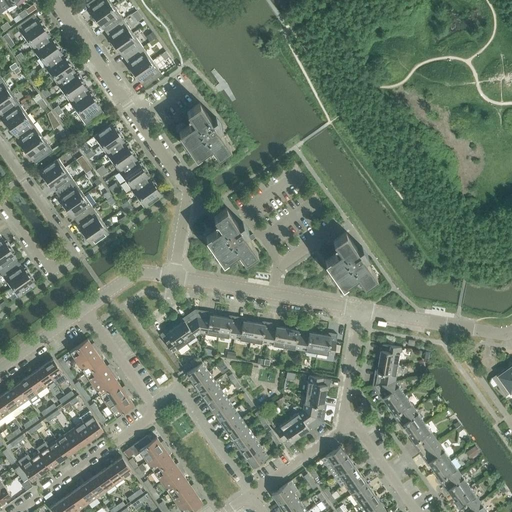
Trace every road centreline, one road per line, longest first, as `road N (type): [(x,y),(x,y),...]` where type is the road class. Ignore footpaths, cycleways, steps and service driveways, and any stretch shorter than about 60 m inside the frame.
road 1 (residential): [(173,277),(183,181),(54,0)]
road 2 (residential): [(0,197),(51,268),(76,249),(0,144)]
road 3 (residential): [(359,308),(173,277)]
road 4 (residential): [(12,511),(150,414),(152,404)]
road 5 (residential): [(252,493),(178,386),(152,404)]
road 6 (residential): [(511,332),(359,308)]
road 7 (residential): [(252,493),(339,431),(342,415)]
road 8 (residential): [(419,511),(342,415)]
